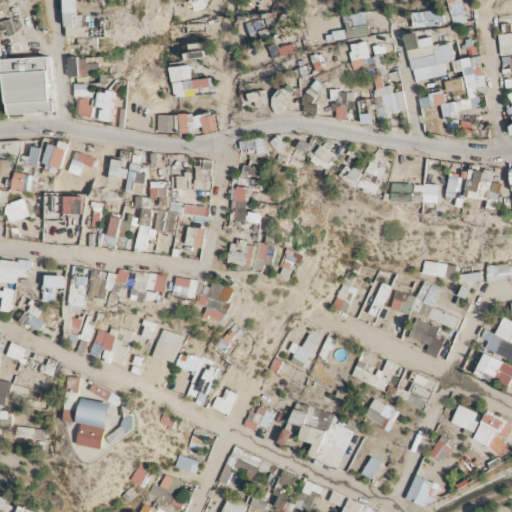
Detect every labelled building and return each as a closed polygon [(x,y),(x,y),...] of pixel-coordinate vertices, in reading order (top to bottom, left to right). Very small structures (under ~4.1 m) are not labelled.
[(172,130),(217,128),(215,77),(194,78),(193,57),(207,56),(206,46),(202,46),(202,31),(217,31),(217,14),(219,14),(219,7),(230,7),(229,0),(175,0),(127,2),(127,8),(142,8),(143,28),(168,27),(172,130)] [(447,0),(413,0),(413,21),(448,21),(447,0)] [(423,104),(470,94),(468,82),(481,79),(475,50),(463,52),(464,58),(457,59),(458,67),(452,68),(449,57),(459,55),(453,24),(437,28),(439,38),(411,44),(423,104)] [(350,40),(357,66),(375,61),(368,35),(350,40)] [(88,56),(72,56),(72,85),(88,85),(88,56)] [(123,88),(106,87),(105,117),(122,118),(123,88)] [(268,148),(266,134),(258,136),(261,149),(268,148)] [(451,160),(451,192),(464,192),(464,160),(451,160)] [(231,260),(279,261),(279,276),(320,277),(320,237),(261,236),(262,219),(243,218),(243,202),(232,202),(231,260)] [(371,383),(389,389),(394,386),(389,378),(394,364),(405,358),(413,360),(434,349),(439,331),(430,314),(432,306),(431,304),(435,301),(438,291),(396,279),(380,287),(367,283),(364,278),(352,274),(341,280),(331,313),(337,324),(334,333),(340,335),(347,348),(352,349),(358,361),(356,367),(363,370),(371,383)] [(511,346),(504,344),(496,354),(485,350),(476,375),(510,387),(511,380),(511,346)] [(452,423),(473,432),(481,414),(459,405),(452,423)] [(504,419),(487,410),(474,438),(491,447),(504,419)] [(441,459),(450,447),(442,440),(432,452),(441,459)]
